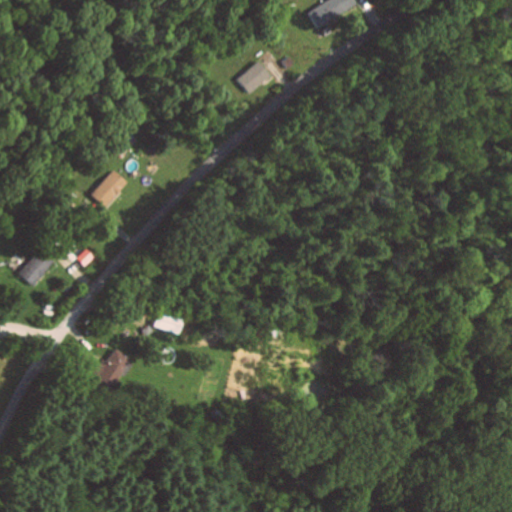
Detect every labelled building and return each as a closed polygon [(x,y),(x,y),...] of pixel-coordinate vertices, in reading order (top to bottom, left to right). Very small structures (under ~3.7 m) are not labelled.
[(354,3),(351,0),(323,0),(305,12),(316,28),(354,3)] [(245,93),(267,76),(256,61),(234,77),(245,93)] [(102,207),(125,183),(111,170),(88,194),(102,207)] [(52,262),(38,249),(16,273),(30,286),(52,262)] [(179,324),(154,315),(150,326),(175,335),(179,324)] [(132,363),(111,348),(87,380),(104,392),(118,373),(122,376),(132,363)]
